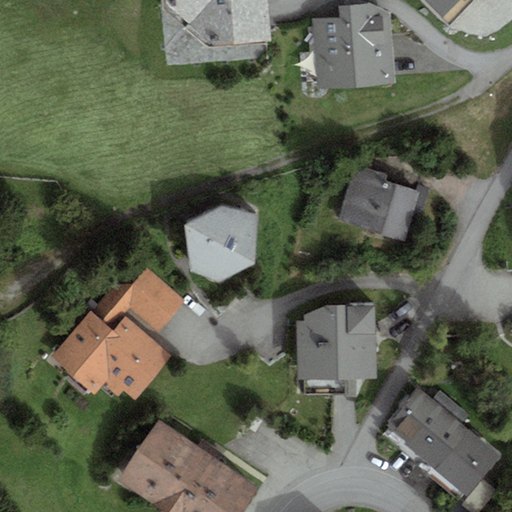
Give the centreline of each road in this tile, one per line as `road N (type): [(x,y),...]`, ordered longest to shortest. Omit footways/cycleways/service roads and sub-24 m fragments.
road 1 (track): [(450,101),(115,218),(19,286)]
road 2 (residential): [(298,511),(332,490),(356,486),(382,492),(408,511)]
